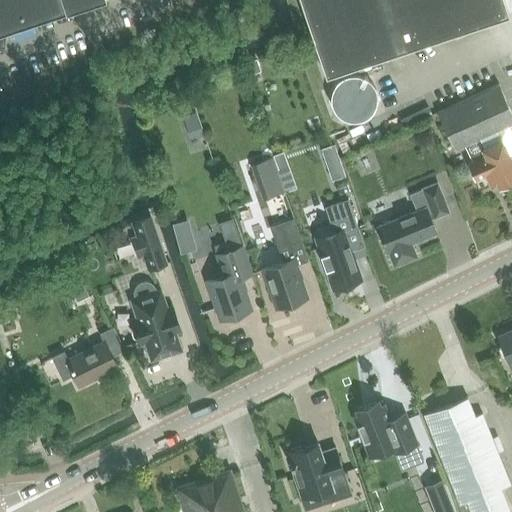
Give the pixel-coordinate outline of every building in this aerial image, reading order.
[(0,0),(0,34),(104,0),(0,0)] [(300,0),(326,75),(431,39),(431,40),(502,16),(509,13),(504,0),(300,0)] [(256,59),(245,63),(249,74),(260,70),(256,59)] [(511,155),(509,157),(501,141),(484,148),(479,137),(511,122),(511,113),(498,83),(436,112),(454,149),(464,144),(472,161),(468,163),(475,179),(486,174),(491,187),(499,183),(500,185),(502,184),(507,187),(511,184),(511,155)] [(289,106),(298,133),(321,125),(312,98),(289,106)] [(196,111),(184,116),(192,138),(204,134),(196,111)] [(300,158),(310,155),(305,135),(295,138),(300,158)] [(315,170),(337,165),(331,142),(309,147),(315,170)] [(283,151),(273,155),(278,169),(288,165),(283,151)] [(273,156),(252,164),(259,183),(280,176),(277,169),(273,156)] [(278,169),(277,169),(280,176),(285,191),(296,187),(288,165),(278,169)] [(394,265),(417,256),(411,242),(436,232),(431,219),(434,217),(435,218),(449,211),(438,182),(423,188),(410,193),(416,210),(377,225),(388,251),(389,251),(394,265)] [(334,231),(316,237),(333,289),(355,281),(361,279),(351,249),(364,245),(348,199),(326,206),(334,231)] [(134,221),(139,234),(132,236),(139,257),(146,255),(150,268),(165,263),(149,216),(134,221)] [(264,268),(277,307),(306,297),(295,265),(308,260),(294,218),(271,226),(283,262),(264,268)] [(187,223),(174,226),(181,251),(194,247),(187,223)] [(209,280),(222,318),(250,309),(239,277),(251,273),(242,245),(217,254),(224,275),(209,280)] [(76,270),(65,275),(70,286),(81,281),(76,270)] [(177,330),(170,309),(166,310),(160,292),(157,293),(156,289),(153,285),(150,283),(146,282),(142,282),(138,284),(136,288),(135,292),(135,296),(136,300),(133,301),(140,319),(132,322),(139,343),(147,340),(153,357),(158,355),(163,356),(170,353),(173,350),(179,348),(173,331),(177,330)] [(10,299),(0,302),(0,322),(10,319),(8,312),(14,310),(10,299)] [(74,373),(79,384),(104,372),(105,375),(118,369),(111,355),(122,350),(111,328),(100,333),(104,341),(68,359),(64,351),(52,357),(63,379),(74,373)] [(511,329),(498,336),(510,365),(511,363),(511,329)] [(468,397),(424,414),(460,503),(467,500),(471,511),(510,511),(500,487),(510,483),(482,413),(475,416),(468,397)] [(405,415),(389,420),(384,405),(380,407),(378,401),(356,408),(358,414),(354,415),(367,455),(390,448),(392,453),(415,446),(405,415)] [(286,450),(303,498),(330,488),(333,498),(352,492),(335,446),(321,451),(316,440),(286,450)] [(244,511),(230,469),(176,487),(184,511),(244,511)] [(454,511),(442,480),(426,487),(436,511),(454,511)]
